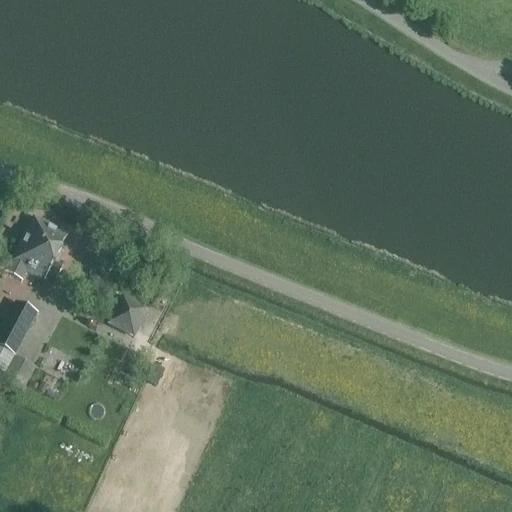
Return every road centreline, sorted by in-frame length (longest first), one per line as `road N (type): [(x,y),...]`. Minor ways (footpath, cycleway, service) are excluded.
road 1 (tertiary): [(511,374),(0,171)]
road 2 (unclassified): [(511,90),(359,0)]
